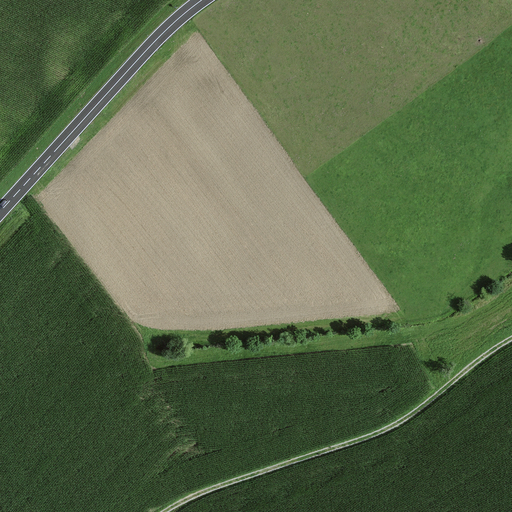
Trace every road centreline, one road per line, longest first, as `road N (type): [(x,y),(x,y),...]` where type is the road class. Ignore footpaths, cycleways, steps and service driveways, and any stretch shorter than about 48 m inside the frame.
road 1 (track): [(511,327),(419,417),(162,511)]
road 2 (primary): [(201,0),(0,212)]
